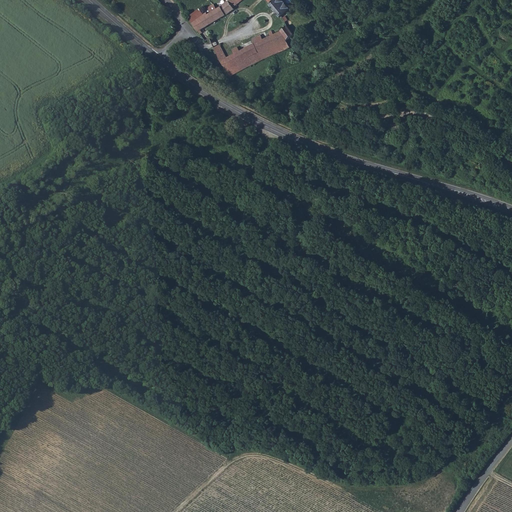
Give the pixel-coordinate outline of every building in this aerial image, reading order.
[(230,0),(221,8),(225,16),(234,10),(233,8),(243,0),(230,0)] [(289,9),(281,0),(275,0),(270,5),(269,6),(280,18),(282,17),(290,10),(289,9)] [(201,31),(225,16),(221,8),(217,10),(213,5),(205,10),(207,13),(204,15),(192,24),(198,32),(201,31)] [(187,18),(192,24),(204,15),(199,9),(187,18)] [(254,44),(239,52),(235,54),(227,58),(220,62),(231,77),(237,73),(257,63),(258,63),(259,62),(274,55),(290,49),(286,41),(291,38),(294,35),(288,27),(288,28),(282,32),(274,35),(272,31),(269,32),(271,37),(263,40),(261,35),(252,39),(254,44)] [(214,48),(216,53),(222,50),(220,45),(214,48)] [(227,58),(222,50),(216,53),(218,56),(220,62),(227,58)]
